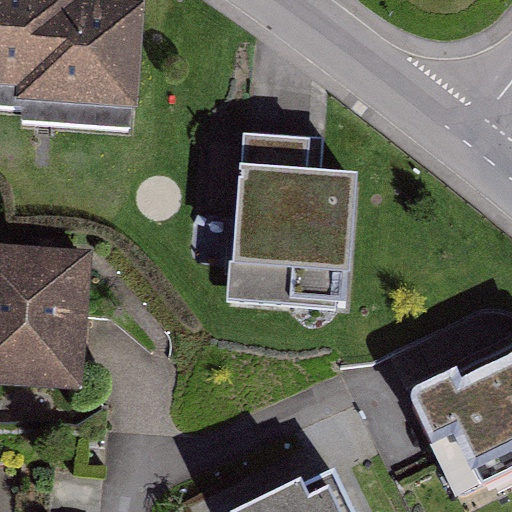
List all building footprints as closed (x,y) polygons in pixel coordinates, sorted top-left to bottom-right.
[(128,3),(81,0),(0,0),(0,105),(121,114),(128,3)] [(311,149),(243,145),(234,311),(344,317),(351,187),(309,185),(311,149)] [(0,390),(69,397),(81,269),(0,261),(0,390)] [(511,361),(410,411),(452,497),(511,467),(511,361)] [(357,511),(336,467),(244,511),(357,511)]
